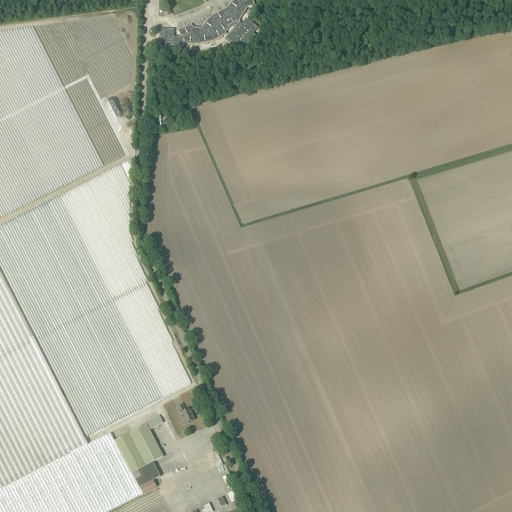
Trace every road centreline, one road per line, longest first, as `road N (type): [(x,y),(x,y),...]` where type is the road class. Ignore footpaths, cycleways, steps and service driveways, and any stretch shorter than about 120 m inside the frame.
road 1 (unclassified): [(256,511),(143,244),(147,0)]
road 2 (track): [(134,155),(0,224)]
